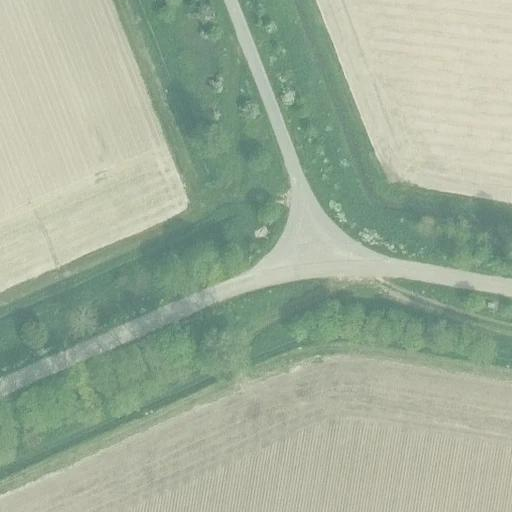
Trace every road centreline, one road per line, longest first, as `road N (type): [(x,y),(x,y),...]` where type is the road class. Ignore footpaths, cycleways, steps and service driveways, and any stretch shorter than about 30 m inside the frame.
road 1 (unclassified): [(0,389),(254,279)]
road 2 (unclassified): [(299,192),(225,0)]
road 3 (track): [(368,264),(469,329),(511,338)]
road 4 (unclassified): [(511,289),(368,264)]
